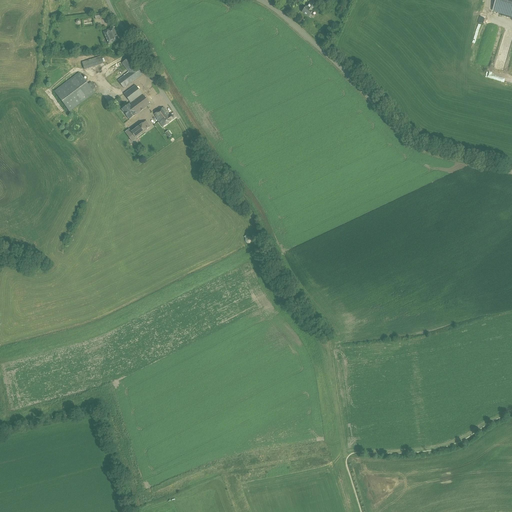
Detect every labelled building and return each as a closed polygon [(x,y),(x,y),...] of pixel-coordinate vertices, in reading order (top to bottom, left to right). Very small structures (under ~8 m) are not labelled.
[(511,0),(496,0),(493,11),(511,16),(511,0)] [(309,16),(311,18),(313,14),(312,14),(313,12),(312,11),(316,5),(311,1),(309,4),(307,7),(305,6),(302,12),(308,16),(309,16)] [(103,32),(109,45),(118,40),(113,27),(107,30),(107,31),(103,32)] [(82,63),(84,69),(89,68),(103,63),(101,56),(83,61),(83,62),(82,63)] [(118,81),(123,88),(142,74),(129,57),(122,63),(126,68),(114,77),(118,81)] [(54,91),(69,112),(94,92),(93,90),(95,88),(91,82),(88,84),(79,72),(54,91)] [(121,109),(129,120),(136,114),(150,104),(135,85),(124,94),(130,103),(121,109)] [(153,114),(163,127),(172,120),(172,119),(173,118),(173,116),(173,115),(172,115),(171,114),(169,115),(163,107),(153,114)] [(125,132),(131,141),(135,138),(150,126),(146,121),(131,132),(129,129),(125,132)]
